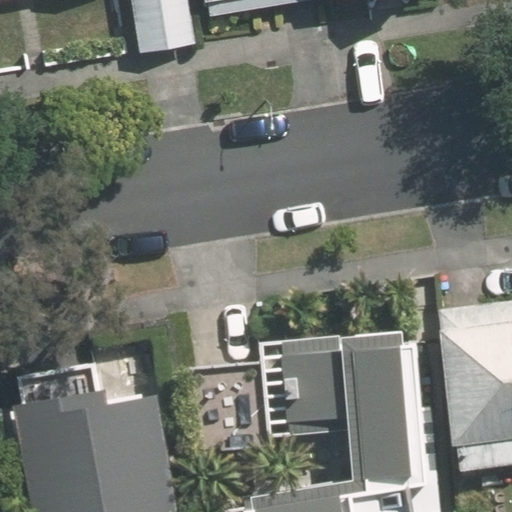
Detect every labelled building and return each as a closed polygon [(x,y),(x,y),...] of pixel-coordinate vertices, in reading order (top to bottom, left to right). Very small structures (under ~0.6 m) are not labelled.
[(188,0),(133,0),(141,48),(194,40),(188,0)] [(511,297),(443,304),(459,466),(511,460),(511,297)] [(265,340),(272,437),(351,432),(354,484),(257,491),(258,511),(432,511),(420,330),(265,340)] [(147,392),(142,358),(21,377),(42,511),(180,511),(162,390),(147,392)] [(263,375),(194,375),(194,446),(264,446),(263,375)]
